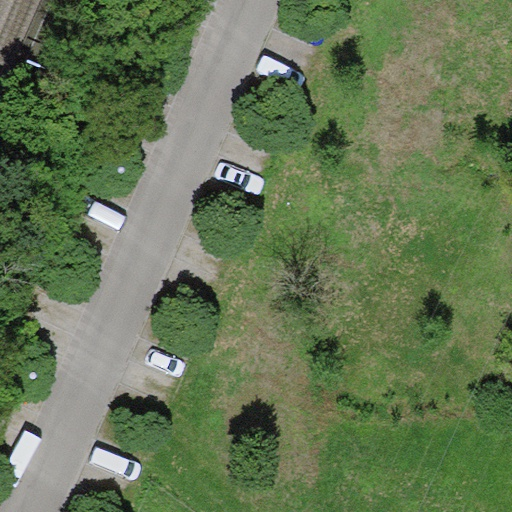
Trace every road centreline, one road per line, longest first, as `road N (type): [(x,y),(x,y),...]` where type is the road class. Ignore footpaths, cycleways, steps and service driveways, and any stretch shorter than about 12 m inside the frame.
road 1 (unclassified): [(33,511),(250,0)]
road 2 (track): [(249,511),(99,361)]
